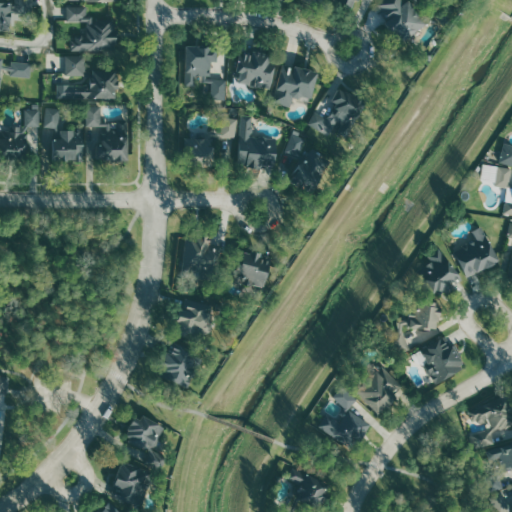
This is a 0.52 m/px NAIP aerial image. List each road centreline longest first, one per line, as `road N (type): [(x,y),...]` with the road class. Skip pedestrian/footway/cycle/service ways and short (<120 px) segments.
road 1 (residential): [(0,508),(70,451),(141,326),(152,264),(159,0)]
road 2 (residential): [(511,358),(374,464),(354,511)]
road 3 (residential): [(160,18),(268,21),(334,41)]
road 4 (residential): [(0,197),(154,202)]
road 5 (residential): [(511,351),(471,328),(467,310),(490,298),(511,314)]
